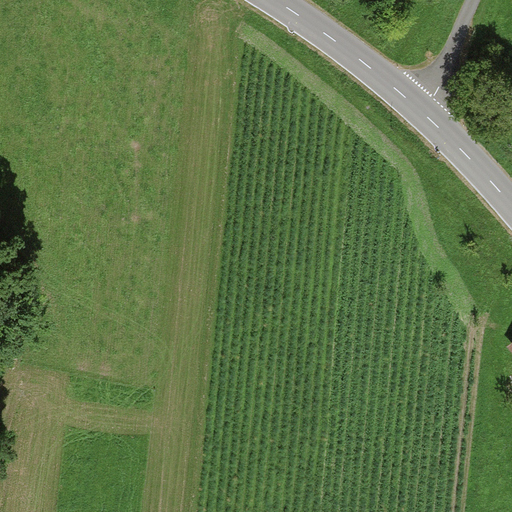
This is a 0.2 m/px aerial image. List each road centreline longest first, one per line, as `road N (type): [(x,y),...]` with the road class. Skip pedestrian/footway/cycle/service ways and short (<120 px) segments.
road 1 (tertiary): [(268,0),(426,114),(511,205)]
road 2 (track): [(426,114),(476,0)]
